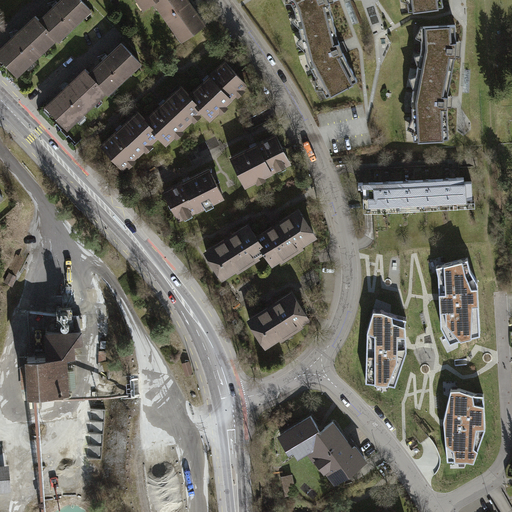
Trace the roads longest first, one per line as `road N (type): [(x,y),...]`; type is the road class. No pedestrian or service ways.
road 1 (residential): [(314,367),(341,330),(349,293),(344,224),(328,169),(226,0)]
road 2 (primary): [(0,99),(186,305),(208,339),(230,410)]
road 3 (track): [(20,511),(25,480),(14,363),(31,276),(59,250)]
road 4 (residential): [(435,511),(490,482),(503,462),(509,439),(502,301)]
road 5 (residential): [(314,367),(358,408),(434,511)]
